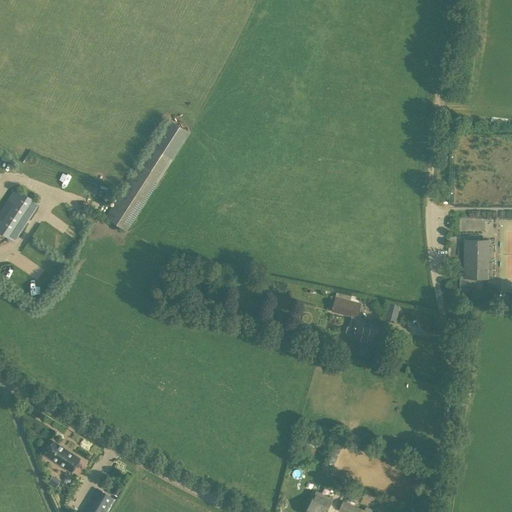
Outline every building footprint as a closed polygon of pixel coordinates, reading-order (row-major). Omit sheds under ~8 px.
[(167,120),(105,217),(125,231),(188,133),(167,120)] [(0,210),(0,232),(13,241),(38,203),(15,188),(0,210)] [(472,221),(472,229),(488,228),(488,220),(472,221)] [(464,279),(488,279),(489,270),(489,240),(464,240),(464,270),(464,279)] [(33,294),(40,293),(39,286),(32,287),(33,294)] [(330,311),(356,318),(360,303),(334,296),(330,311)] [(394,304),(388,302),(384,319),(390,320),(394,304)] [(372,346),(370,346),(371,343),(372,343),(375,329),(363,326),(363,323),(356,321),(355,323),(354,323),(350,338),(366,342),(366,345),(356,343),(354,354),(369,358),(372,346)] [(329,455),(336,458),(342,443),(335,440),(329,455)] [(52,441),(44,454),(70,471),(79,458),(61,447),(62,446),(59,445),(52,441)] [(52,474),(47,481),(56,487),(61,480),(52,474)] [(332,499),(335,492),(325,487),(322,494),(332,499)] [(105,511),(114,499),(99,490),(85,511),(105,511)] [(323,511),(325,508),(328,509),(332,499),(317,492),(306,511),(323,511)] [(339,510),(342,511),(371,511),(373,510),(366,507),(364,509),(343,501),(339,510)]
